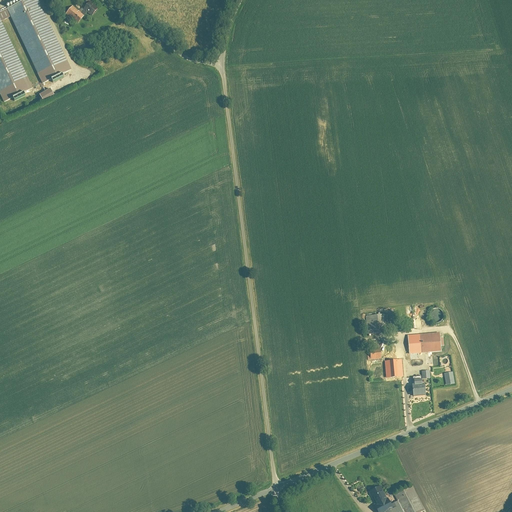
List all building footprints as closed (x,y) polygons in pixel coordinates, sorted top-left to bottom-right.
[(0,11),(0,94),(4,103),(34,86),(3,20),(12,16),(44,82),(73,68),(41,0),(23,0),(7,8),(0,11)] [(91,1),(84,9),(92,16),(99,8),(91,1)] [(72,7),(66,15),(77,24),(84,17),(72,7)] [(429,317),(432,322),(437,324),(442,321),(444,318),(444,314),(442,310),(438,308),(433,309),(429,313),(429,317)] [(364,318),(364,337),(389,336),(388,317),(364,318)] [(418,335),(418,337),(407,338),(409,369),(423,368),(422,354),(440,353),(439,334),(418,335)] [(368,350),(368,361),(381,361),(381,350),(368,350)] [(385,362),(386,378),(402,377),(401,361),(385,362)] [(413,384),(414,397),(427,396),(426,383),(413,384)] [(423,511),(425,511),(414,488),(389,501),(381,487),(372,492),(378,504),(372,507),(374,511),(423,511)]
